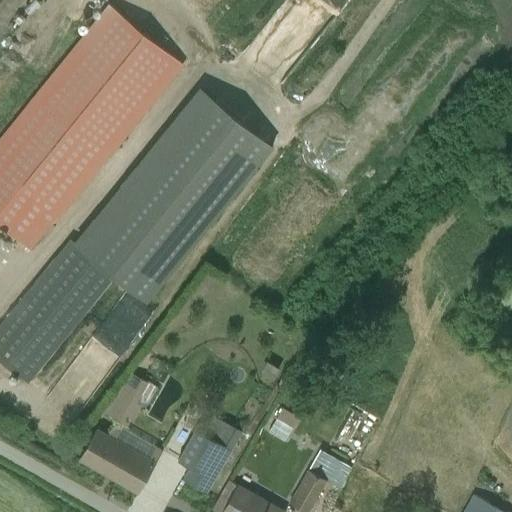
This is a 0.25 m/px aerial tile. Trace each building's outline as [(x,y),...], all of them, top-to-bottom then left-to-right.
[(324,0),(319,7),(346,30),(371,0),(324,0)] [(110,2),(0,134),(0,222),(32,248),(184,64),(110,2)] [(30,44),(13,68),(29,79),(46,55),(30,44)] [(276,147),(202,86),(75,241),(71,237),(0,322),(0,359),(28,382),(115,276),(148,303),(276,147)] [(159,409),(166,414),(184,386),(165,374),(158,385),(143,375),(121,408),(148,426),(159,409)] [(303,406),(289,430),(305,438),(318,414),(303,406)] [(79,460),(142,494),(163,455),(101,421),(79,460)] [(342,446),(311,498),(334,511),(341,511),(370,463),(342,446)] [(322,477),(302,464),(287,488),(306,500),(322,477)] [(216,511),(285,511),(286,511),(234,481),(216,511)] [(511,511),(511,498),(494,489),(482,511),(511,511)]
